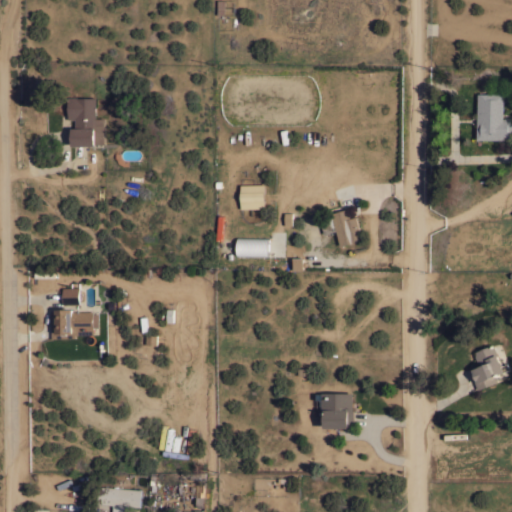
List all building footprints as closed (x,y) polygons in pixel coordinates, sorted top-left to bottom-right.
[(478,93),(504,93),(504,118),(505,118),(505,117),(511,117),(511,139),(478,139),(478,93)] [(105,143),(95,143),(95,145),(72,145),(72,127),(75,127),(75,119),(68,119),(68,97),(77,96),(77,97),(96,97),(96,117),(105,117),(105,143)] [(265,207),(241,208),(240,184),(264,183),(265,207)] [(337,230),(325,233),(321,220),(333,217),(332,212),(347,208),(350,217),(356,216),(362,239),(341,245),(337,230)] [(237,256),(237,238),(269,238),(268,256),(237,256)] [(293,271),(302,270),(302,258),(293,259),(293,271)] [(79,287),(80,303),(63,304),(63,287),(79,287)] [(51,310),(56,310),(55,308),(62,308),(62,307),(67,307),(67,308),(73,308),(73,311),(94,311),(94,313),(99,313),(99,327),(94,327),(94,334),(76,334),(76,337),(52,338),(51,310)] [(478,389),(470,369),(479,366),(474,351),(494,343),(503,364),(508,362),(510,369),(494,375),(497,381),(478,389)] [(353,392),(353,409),(355,409),(354,426),(349,426),(349,427),(325,427),(325,421),(324,421),(324,411),(322,411),(322,405),(320,405),(320,399),(317,399),(317,393),(322,393),(322,392),(353,392)] [(140,506),(129,505),(128,511),(113,511),(113,504),(98,503),(99,485),(142,488),(140,506)]
